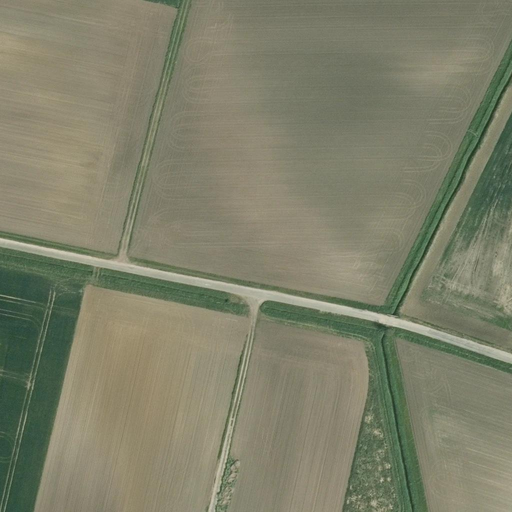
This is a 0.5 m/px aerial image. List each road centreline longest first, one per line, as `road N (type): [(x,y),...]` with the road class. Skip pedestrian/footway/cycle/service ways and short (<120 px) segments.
road 1 (unclassified): [(0,242),(389,320),(511,359)]
road 2 (track): [(190,0),(121,267)]
